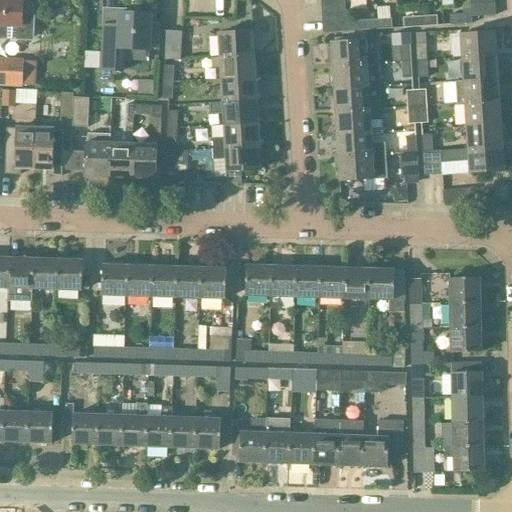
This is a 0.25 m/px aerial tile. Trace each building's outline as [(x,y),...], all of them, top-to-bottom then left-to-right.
[(321,0),(322,8),(346,7),(345,0),(321,0)] [(0,37),(34,39),(35,2),(0,1),(0,37)] [(495,3),(471,4),(472,17),(496,16),(495,3)] [(322,8),(323,21),(347,19),(346,7),(322,8)] [(151,14),(119,12),(118,26),(104,25),(103,52),(89,51),(88,69),(102,70),(123,71),(124,49),(149,50),(151,14)] [(451,25),(468,24),(467,14),(450,15),(451,25)] [(437,16),(420,17),(421,27),(438,26),(437,16)] [(405,28),(421,27),(420,17),(404,18),(405,28)] [(348,31),(347,19),(323,21),(323,33),(348,31)] [(392,19),(374,20),(375,30),(393,29),(392,19)] [(359,31),(375,30),(374,20),(359,21),(359,31)] [(183,32),(166,31),(165,61),(181,59),(183,32)] [(220,57),(255,55),(254,32),(219,34),(220,57)] [(460,35),(462,59),(497,56),(496,33),(460,35)] [(330,43),(332,67),(380,64),(379,53),(366,53),(365,41),(330,43)] [(417,44),(418,61),(428,61),(427,44),(417,44)] [(401,46),(402,62),(412,62),(411,45),(401,46)] [(222,79),(257,77),(255,55),(220,57),(213,58),(214,69),(221,68),(222,79)] [(462,59),(463,82),(499,79),(497,56),(462,59)] [(0,85),(23,86),(24,60),(0,58),(0,85)] [(429,77),(428,61),(418,61),(419,78),(429,77)] [(413,78),(412,62),(402,62),(403,79),(413,78)] [(332,67),(333,90),(369,87),(368,75),(380,74),(380,64),(332,67)] [(165,65),(164,82),(174,82),(175,66),(165,65)] [(222,79),(223,102),(258,100),(257,77),(222,79)] [(500,102),(499,79),(463,82),(465,104),(500,102)] [(174,82),(164,82),(163,99),(173,99),(174,82)] [(333,90),(335,112),(382,109),(382,99),(369,99),(369,87),(333,90)] [(407,91),(408,107),(418,107),(417,90),(407,91)] [(417,90),(418,107),(427,106),(426,90),(417,90)] [(88,129),(88,97),(73,97),(73,129),(88,129)] [(258,100),(223,102),(211,103),(212,115),(224,114),(224,125),(259,123),(258,100)] [(465,104),(466,126),(501,123),(500,102),(465,104)] [(127,114),(135,115),(135,105),(127,105),(127,114)] [(165,106),(135,105),(135,115),(151,116),(151,118),(164,119),(165,106)] [(427,106),(418,107),(419,123),(429,123),(427,106)] [(418,107),(408,107),(409,124),(419,123),(418,107)] [(335,112),(336,134),(372,132),(371,121),(383,120),(382,109),(335,112)] [(168,111),(168,128),(178,128),(178,111),(168,111)] [(213,137),(214,149),(261,146),(259,123),(224,125),(225,136),(213,137)] [(466,126),(468,149),(503,147),(501,123),(466,126)] [(21,168),(34,168),(35,129),(7,128),(6,174),(21,174),(21,168)] [(178,128),(168,128),(167,144),(177,145),(178,128)] [(64,130),(35,129),(34,168),(47,169),(47,175),(63,176),(64,130)] [(336,134),(338,158),(385,155),(384,142),(372,143),(372,132),(336,134)] [(88,133),(88,142),(87,142),(86,177),(110,178),(111,143),(111,134),(88,133)] [(422,135),(423,152),(433,152),(432,135),(422,135)] [(406,137),(408,153),(418,153),(416,136),(406,137)] [(110,178),(133,179),(134,143),(111,143),(110,178)] [(157,144),(134,143),(133,179),(156,180),(157,144)] [(261,146),(214,149),(214,161),(226,160),(227,171),(262,169),(261,146)] [(442,163),(468,161),(469,172),(504,170),(503,147),(468,149),(441,151),(441,163),(442,163)] [(188,151),(167,150),(166,179),(187,180),(188,151)] [(443,175),(442,163),(441,163),(441,151),(433,152),(423,152),(425,176),(443,175)] [(419,176),(418,153),(408,153),(400,153),(402,177),(419,176)] [(387,178),(385,155),(338,158),(339,181),(387,178)] [(9,258),(0,257),(0,287),(8,288),(9,258)] [(8,301),(32,302),(34,259),(9,258),(8,288),(8,301)] [(33,289),(57,290),(58,260),(34,259),(32,302),(33,289)] [(83,261),(58,260),(57,290),(82,291),(83,261)] [(102,296),(127,297),(128,266),(103,266),(102,296)] [(151,297),(152,267),(128,266),(127,297),(151,297)] [(177,268),(152,267),(151,297),(176,298),(177,268)] [(269,309),(270,309),(271,267),(246,267),(245,296),(270,297),(269,309)] [(295,298),(295,268),(271,267),(270,309),(280,309),(281,297),(295,298)] [(176,298),(200,299),(201,269),(177,268),(176,298)] [(295,298),(319,298),(320,268),(295,268),(295,298)] [(319,298),(344,299),(345,269),(320,268),(319,298)] [(201,269),(200,299),(225,299),(226,269),(201,269)] [(345,269),(344,299),(368,299),(369,270),(345,269)] [(394,270),(369,270),(368,299),(394,300),(394,270)] [(450,278),(450,303),(480,302),(479,277),(450,278)] [(423,290),(410,290),(410,304),(423,304),(423,290)] [(450,303),(451,327),(481,327),(480,302),(450,303)] [(423,328),(424,320),(423,314),(410,314),(411,328),(423,328)] [(481,352),(481,327),(451,327),(451,353),(481,352)] [(411,349),(424,349),(424,334),(411,335),(411,349)] [(17,343),(16,356),(31,356),(31,344),(17,343)] [(55,344),(41,344),(41,357),(55,357),(55,344)] [(81,345),(66,345),(66,357),(80,358),(81,345)] [(111,346),(111,359),(125,359),(126,346),(111,346)] [(135,347),(135,359),(149,360),(150,347),(135,347)] [(160,360),(174,361),(174,348),(160,348),(160,360)] [(184,361),(199,361),(199,349),(185,348),(184,361)] [(224,350),(209,349),(209,361),(223,362),(224,350)] [(254,350),(253,363),(268,364),(268,351),(254,350)] [(278,364),(293,364),(293,352),(279,351),(278,364)] [(317,365),(318,352),(303,352),(303,364),(317,365)] [(328,365),(342,366),(343,353),(328,353),(328,365)] [(353,353),(353,366),(367,366),(367,354),(353,353)] [(378,354),(378,366),(392,367),(392,355),(378,354)] [(20,361),(5,360),(5,373),(19,373),(20,361)] [(45,361),(30,361),(29,373),(45,374),(45,361)] [(74,362),(74,374),(88,375),(89,363),(74,362)] [(113,376),(113,363),(99,363),(99,375),(113,376)] [(124,364),(123,376),(138,377),(138,364),(124,364)] [(162,377),(163,365),(149,364),(148,377),(162,377)] [(187,378),(188,366),(173,365),(173,378),(187,378)] [(212,379),(212,367),(198,366),(197,379),(212,379)] [(256,380),(257,368),(249,368),(242,368),(242,380),(256,380)] [(281,381),(281,369),(267,368),(266,381),(281,381)] [(292,369),(291,381),(306,382),(306,369),(292,369)] [(316,370),(316,382),(330,383),(330,370),(316,370)] [(355,383),(355,371),(341,370),(340,383),(355,383)] [(380,392),(380,384),(380,372),(366,371),(366,392),(380,392)] [(452,373),(452,398),(482,397),(482,372),(452,373)] [(412,399),(425,399),(425,385),(412,385),(412,399)] [(452,398),(453,423),(483,422),(482,397),(452,398)] [(122,416),(121,445),(145,446),(146,417),(147,405),(137,405),(137,417),(123,416),(122,416)] [(145,446),(170,447),(172,406),(162,406),(162,418),(146,417),(145,446)] [(413,410),(413,424),(425,424),(425,409),(413,410)] [(2,441),(26,442),(28,412),(4,411),(3,411),(2,441)] [(28,412),(26,442),(51,443),(52,413),(28,412)] [(71,443),(96,444),(97,415),(72,414),(71,443)] [(97,415),(96,444),(121,445),(122,416),(97,415)] [(171,418),(170,447),(195,448),(196,419),(171,418)] [(239,462),(264,463),(265,433),(265,419),(250,418),(249,432),(240,432),(239,462)] [(196,419),(195,448),(219,449),(221,420),(196,419)] [(375,437),(363,436),(362,466),(387,467),(388,456),(400,456),(401,423),(376,422),(375,437)] [(483,447),(483,422),(453,423),(453,447),(483,447)] [(314,435),(313,464),(338,465),(339,436),(339,424),(315,423),(314,435)] [(339,424),(339,436),(338,465),(362,466),(363,436),(364,424),(339,424)] [(264,463),(289,464),(290,434),(265,433),(264,463)] [(290,434),(289,464),(313,464),(314,435),(290,434)] [(426,434),(413,434),(413,448),(426,448),(426,434)] [(484,472),(483,447),(453,447),(454,473),(484,472)] [(414,459),(414,473),(426,473),(426,458),(414,459)]
